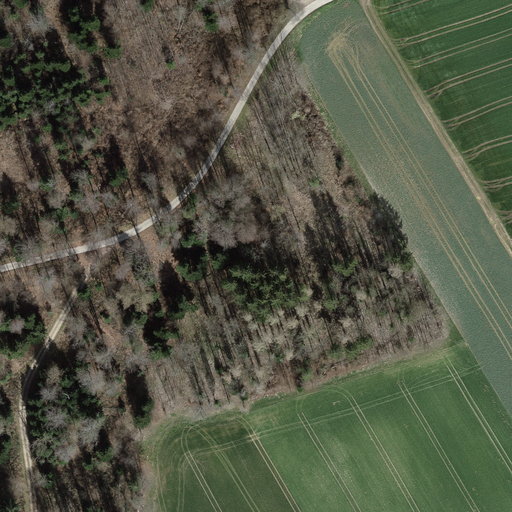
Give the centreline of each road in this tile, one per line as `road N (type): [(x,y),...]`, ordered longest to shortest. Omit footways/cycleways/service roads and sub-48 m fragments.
road 1 (track): [(313,5),(280,38),(194,183),(169,207),(116,238),(0,269)]
road 2 (track): [(31,511),(21,409),(26,382),(86,276),(91,247)]
